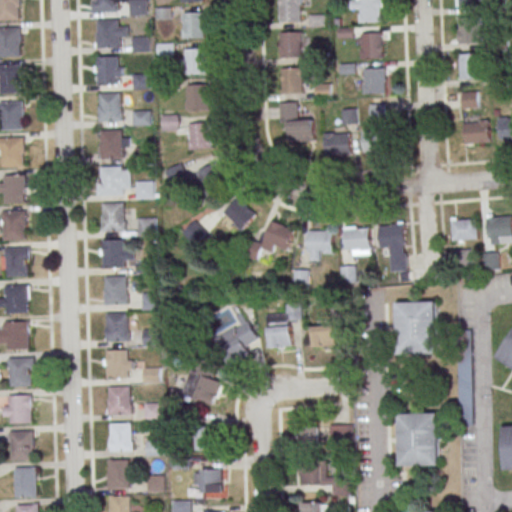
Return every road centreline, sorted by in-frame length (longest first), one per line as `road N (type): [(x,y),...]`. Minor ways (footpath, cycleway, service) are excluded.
road 1 (residential): [(74,511),(59,0)]
road 2 (residential): [(511,178),(307,194),(265,175)]
road 3 (residential): [(261,511),(262,398),(350,384)]
road 4 (residential): [(427,185),(420,0)]
road 5 (residential): [(265,175),(245,133),(240,0)]
